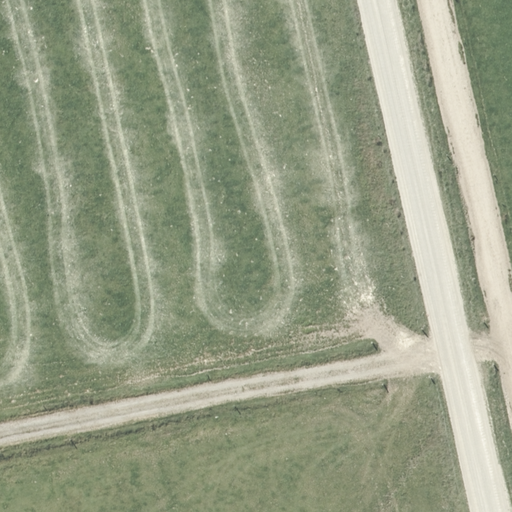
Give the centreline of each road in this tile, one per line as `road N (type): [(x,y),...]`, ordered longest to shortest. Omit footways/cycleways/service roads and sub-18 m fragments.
road 1 (unclassified): [(499,511),(385,0)]
road 2 (track): [(461,343),(0,434)]
road 3 (track): [(439,0),(511,326)]
